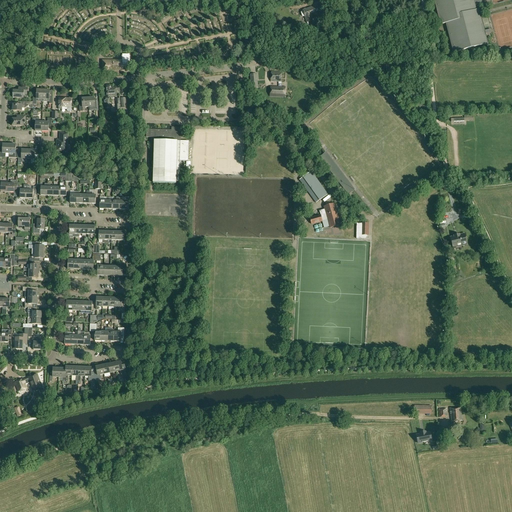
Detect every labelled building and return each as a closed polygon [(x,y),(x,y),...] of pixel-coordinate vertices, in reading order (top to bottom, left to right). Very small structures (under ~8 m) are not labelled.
[(453,53),(488,44),(486,33),(491,32),(490,29),(485,30),(479,9),(476,10),(474,0),(434,0),(440,24),(446,23),(453,53)] [(310,24),(309,22),(313,20),(311,15),(319,12),(320,12),(323,11),(320,1),(312,4),(313,7),(302,10),(303,11),(302,12),(301,13),(302,16),(304,17),(305,16),(307,22),(308,24),(310,24)] [(280,29),(279,23),(279,20),(272,20),(273,24),(270,24),(270,30),(272,30),(272,33),(274,33),(274,31),(279,30),(278,30),(280,29)] [(128,64),(127,64),(127,62),(130,62),(129,53),(122,53),(122,59),(102,60),(102,70),(118,70),(118,71),(128,71),(128,69),(128,64)] [(405,71),(405,62),(386,64),(386,71),(393,71),(393,72),(405,71)] [(280,82),(281,72),(271,71),(270,81),(280,82)] [(116,86),(116,87),(111,87),(111,85),(106,85),(107,97),(106,97),(106,102),(105,102),(105,105),(109,104),(109,100),(110,100),(109,95),(117,95),(117,91),(120,91),(119,86),(116,86)] [(285,97),(285,87),(270,86),(270,96),(285,97)] [(13,90),(12,90),(12,94),(13,94),(13,97),(24,98),(24,94),(27,94),(27,87),(20,87),(20,90),(13,90)] [(36,106),(36,104),(37,104),(37,99),(43,99),(43,90),(37,90),(37,96),(34,96),(33,104),(34,104),(34,106),(36,106)] [(49,103),(52,103),(53,96),(50,96),(50,90),(43,90),(43,99),(49,99),(49,103)] [(94,97),(88,98),(89,110),(98,110),(98,101),(94,101),(94,97)] [(68,111),(71,112),(71,109),(72,98),(59,98),(59,109),(62,109),(62,106),(65,106),(65,107),(67,107),(67,109),(67,111),(68,111)] [(89,110),(88,98),(82,98),(82,104),(80,105),(80,111),(85,111),(85,107),(89,107),(89,110)] [(26,123),(26,116),(19,116),(19,119),(12,119),(12,126),(23,126),(23,123),(26,123)] [(35,131),(42,131),(42,122),(39,122),(39,118),(33,117),(33,124),(36,125),(35,131)] [(48,122),(42,122),(42,131),(48,131),(49,125),(52,125),(52,118),(48,118),(48,122)] [(146,137),(150,137),(150,157),(154,157),(153,182),(176,183),(176,181),(180,181),(180,169),(180,160),(189,161),(189,141),(180,141),(181,127),(174,127),(174,130),(150,129),(147,129),(146,137)] [(57,142),(57,150),(67,151),(67,133),(60,133),(60,142),(57,142)] [(3,150),(0,150),(0,157),(5,158),(5,153),(9,153),(9,144),(3,144),(3,150)] [(18,158),(19,156),(19,150),(16,150),(16,145),(9,144),(9,153),(12,153),(12,158),(18,158)] [(22,156),(19,156),(18,158),(18,163),(22,163),(22,159),(28,159),(28,150),(22,150),(22,156)] [(35,150),(28,150),(28,159),(31,159),(31,163),(38,163),(38,156),(35,156),(35,150)] [(299,179),(316,203),(327,194),(311,171),(299,179)] [(17,186),(17,182),(18,180),(11,180),(11,183),(8,183),(7,192),(14,192),(14,191),(17,191),(17,186)] [(17,194),(20,194),(20,198),(27,198),(27,185),(24,185),(24,189),(20,189),(20,186),(17,186),(17,194)] [(34,189),(30,189),(30,185),(27,185),(27,198),(33,198),(33,194),(36,194),(37,186),(34,186),(34,189)] [(119,209),(126,209),(126,204),(129,204),(129,197),(119,197),(119,209)] [(324,228),(330,226),(330,228),(340,225),(334,203),(324,206),(326,213),(310,218),(311,224),(322,221),(324,228)] [(29,230),(30,219),(19,218),(19,226),(25,226),(25,230),(29,230)] [(45,229),(45,219),(38,219),(37,227),(34,227),(34,233),(40,234),(40,229),(45,229)] [(477,227),(473,219),(468,222),(471,230),(477,227)] [(357,223),(356,235),(361,235),(367,235),(367,223),(362,223),(362,224),(357,223)] [(6,233),(9,233),(9,236),(15,237),(16,234),(16,232),(16,230),(16,226),(13,226),(13,224),(6,224),(6,233)] [(128,236),(125,236),(125,231),(118,231),(118,240),(125,240),(125,245),(128,245),(128,236)] [(450,237),(453,249),(467,245),(464,233),(450,237)] [(32,242),(29,242),(28,245),(32,245),(33,245),(33,249),(32,249),(32,252),(44,252),(44,245),(40,245),(40,242),(32,242)] [(14,266),(15,258),(15,249),(14,249),(14,250),(13,250),(13,254),(12,254),(12,255),(10,254),(10,259),(5,259),(5,267),(11,268),(11,266),(14,266)] [(29,261),(32,261),(40,261),(40,258),(44,258),(44,252),(32,252),(32,254),(35,254),(35,258),(32,258),(29,258),(29,261)] [(127,271),(127,264),(123,264),(123,266),(117,266),(117,276),(123,276),(123,271),(127,271)] [(29,277),(26,277),(26,280),(32,281),(32,277),(38,278),(38,271),(29,271),(29,277)] [(28,291),(28,297),(38,298),(38,291),(33,291),(33,288),(23,287),(23,291),(28,291)] [(25,307),(28,308),(28,307),(33,308),(33,304),(37,304),(38,298),(28,297),(28,304),(25,304),(25,307)] [(125,314),(125,303),(122,303),(122,298),(116,298),(115,308),(116,308),(116,307),(119,307),(119,311),(122,311),(122,314),(125,314)] [(10,310),(10,309),(13,309),(13,301),(10,301),(10,299),(4,299),(3,307),(7,307),(7,309),(10,310)] [(28,313),(33,313),(32,318),(42,318),(42,312),(37,311),(37,308),(33,308),(28,307),(28,308),(28,313)] [(21,327),(23,327),(29,328),(32,328),(32,324),(41,324),(42,318),(32,318),(32,321),(28,321),(28,324),(23,324),(23,325),(21,325),(21,327)] [(97,324),(94,324),(93,331),(95,331),(95,340),(101,341),(102,332),(96,331),(96,330),(97,330),(97,324)] [(121,341),(121,335),(125,335),(124,329),(119,328),(118,332),(115,332),(114,341),(121,341)] [(11,340),(12,330),(5,330),(5,333),(2,333),(2,342),(9,342),(9,340),(11,340)] [(27,342),(27,335),(20,334),(20,338),(16,337),(16,348),(23,349),(23,342),(27,342)] [(33,339),(32,344),(34,344),(33,349),(40,350),(41,337),(33,337),(33,339)] [(121,361),(115,363),(117,371),(120,370),(121,375),(123,374),(124,376),(127,375),(126,369),(123,370),(121,361)] [(115,363),(108,364),(110,373),(117,371),(115,363)] [(108,364),(102,365),(104,374),(110,373),(108,364)] [(97,372),(94,373),(95,380),(98,380),(101,379),(100,375),(104,374),(102,365),(96,366),(97,372)] [(92,367),(85,367),(85,376),(89,376),(89,380),(91,381),(95,380),(94,373),(92,373),(92,367)] [(50,374),(50,381),(53,381),(53,377),(59,377),(60,368),(53,368),(53,374),(50,374)] [(27,388),(25,383),(26,383),(26,384),(30,382),(34,391),(42,388),(37,374),(29,377),(15,382),(19,391),(27,388)] [(414,405),(414,414),(431,414),(431,406),(414,405)] [(439,409),(439,417),(448,417),(447,408),(439,409)] [(462,421),(461,408),(450,408),(451,422),(462,421)] [(426,432),(420,433),(421,434),(417,435),(418,443),(431,441),(430,432),(426,433),(426,432)]
